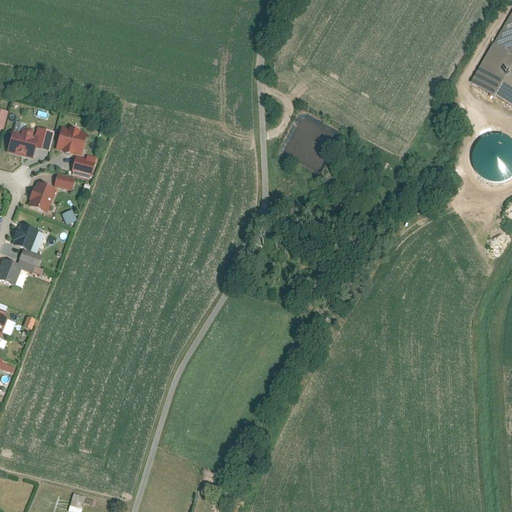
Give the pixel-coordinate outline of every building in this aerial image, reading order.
[(511,13),(474,80),(511,106),(511,13)] [(88,133),(63,127),(57,150),(83,156),(88,133)] [(40,137),(15,131),(9,152),(35,159),(40,137)] [(74,157),(68,175),(88,181),(95,159),(86,156),(85,160),(74,157)] [(58,190),(40,183),(30,205),(49,213),(58,190)] [(66,227),(76,223),(71,211),(61,215),(66,227)] [(40,231),(22,224),(15,245),(32,252),(40,231)] [(24,267),(5,260),(0,273),(0,279),(17,286),(24,267)] [(29,319),(25,330),(31,332),(34,321),(29,319)] [(81,511),(85,498),(73,494),(67,511),(81,511)]
